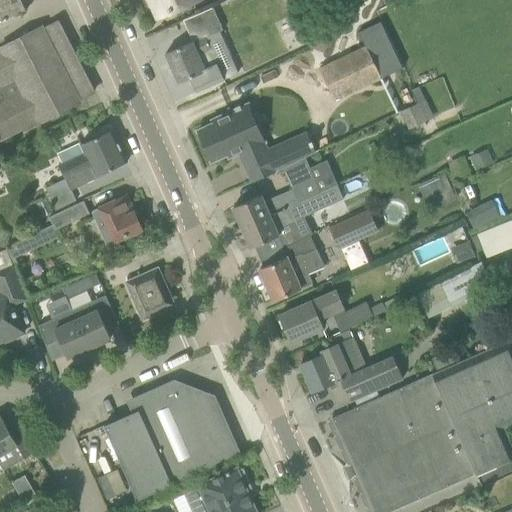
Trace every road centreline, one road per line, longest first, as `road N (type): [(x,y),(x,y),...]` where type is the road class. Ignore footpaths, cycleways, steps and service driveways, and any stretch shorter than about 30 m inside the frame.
road 1 (tertiary): [(233,323),(92,0)]
road 2 (tertiary): [(319,511),(233,323)]
road 3 (residential): [(48,398),(77,393),(213,332)]
road 4 (residential): [(93,511),(48,398)]
